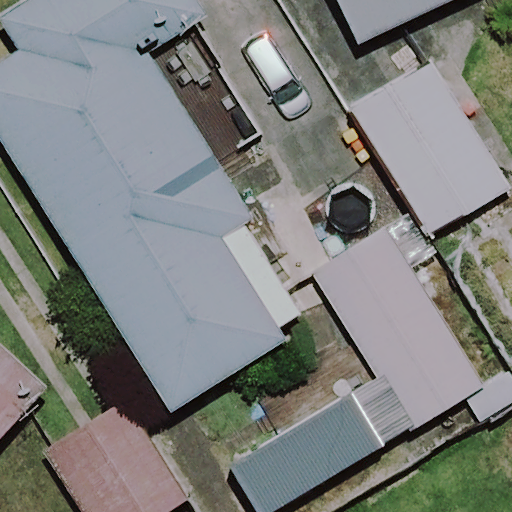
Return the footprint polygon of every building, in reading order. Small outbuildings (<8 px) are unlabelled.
[(190,24),(175,0),(35,0),(0,22),(0,40),(11,58),(0,64),(0,163),(157,418),(301,330),(135,59),(190,24)] [(450,0),(314,0),(339,52),(450,0)] [(501,196),(425,63),(341,112),(417,244),(501,196)] [(404,428),(479,384),(382,224),(307,268),(404,428)] [(0,432),(31,401),(0,371),(0,432)] [(170,511),(178,508),(120,406),(36,454),(69,511),(170,511)]
